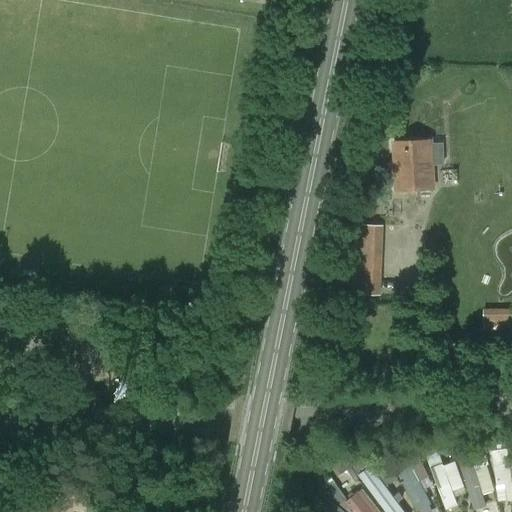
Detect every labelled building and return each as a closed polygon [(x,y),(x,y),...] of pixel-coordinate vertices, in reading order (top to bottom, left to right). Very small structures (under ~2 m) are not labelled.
[(396,192),(434,190),(433,165),(444,164),(443,143),(431,144),(431,141),(393,142),(396,192)] [(511,326),(511,310),(487,309),(487,326),(511,326)] [(511,503),(511,450),(493,453),(497,489),(506,488),(508,504),(511,503)] [(470,453),(457,457),(474,511),(477,511),(488,509),(484,496),(496,493),(488,468),(476,472),(470,453)] [(396,469),(417,511),(419,511),(432,506),(421,483),(430,478),(420,457),(396,469)] [(30,484),(31,465),(17,464),(15,483),(30,484)] [(444,466),(431,470),(446,511),(448,511),(459,508),(453,493),(465,488),(456,464),(444,468),(444,466)] [(404,511),(371,467),(359,476),(385,511),(404,511)] [(389,467),(381,474),(390,486),(399,479),(389,467)] [(372,511),(358,494),(349,501),(331,478),(323,484),(337,502),(346,511),(372,511)]
